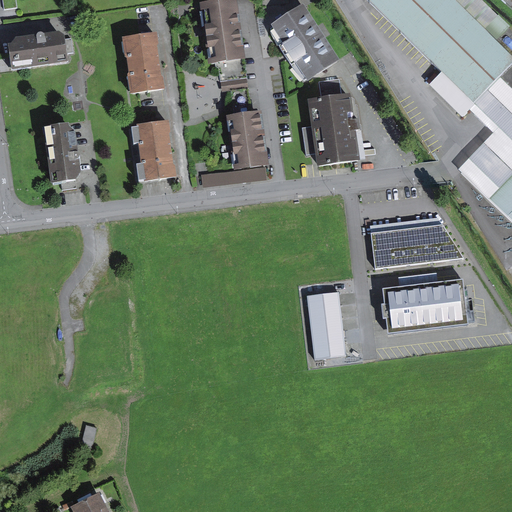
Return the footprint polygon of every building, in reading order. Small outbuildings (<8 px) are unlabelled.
[(511,44),(465,0),(377,0),(452,70),(438,84),(473,117),(498,91),(511,103),(511,174),(493,195),(511,212),(511,44)] [(234,3),(203,7),(211,66),(220,64),(222,80),(244,77),(234,3)] [(335,62),(302,10),(274,28),(308,80),(335,62)] [(11,41),(15,67),(75,58),(71,32),(11,41)] [(127,37),(135,90),(165,86),(158,33),(127,37)] [(367,159),(358,95),(318,101),(327,165),(367,159)] [(237,171),(265,167),(259,116),(230,119),(237,171)] [(50,125),(58,180),(90,175),(81,120),(50,125)] [(142,125),(150,179),(180,175),(172,120),(142,125)] [(465,261),(443,227),(372,235),(376,271),(465,261)] [(463,283),(384,292),(389,335),(468,325),(463,283)] [(337,296),(310,300),(317,359),(344,356),(337,296)] [(82,450),(92,453),(97,432),(87,430),(82,450)] [(105,511),(99,499),(75,510),(75,511),(105,511)]
